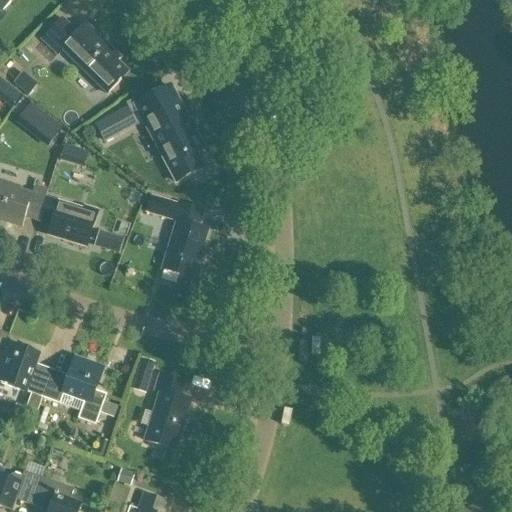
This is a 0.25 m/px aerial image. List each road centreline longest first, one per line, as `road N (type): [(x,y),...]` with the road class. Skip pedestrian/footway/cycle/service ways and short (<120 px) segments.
road 1 (residential): [(278,343),(283,259),(275,165),(236,78),(154,0)]
road 2 (residential): [(278,343),(127,322),(0,279)]
road 3 (residential): [(240,511),(275,384),(278,343)]
